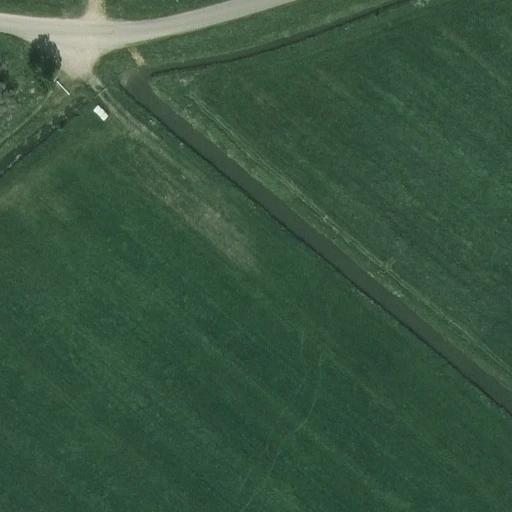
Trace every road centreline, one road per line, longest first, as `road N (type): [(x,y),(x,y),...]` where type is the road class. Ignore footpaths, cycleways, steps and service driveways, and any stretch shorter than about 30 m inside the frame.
road 1 (unclassified): [(273,0),(169,34),(0,28)]
road 2 (track): [(101,36),(0,131)]
